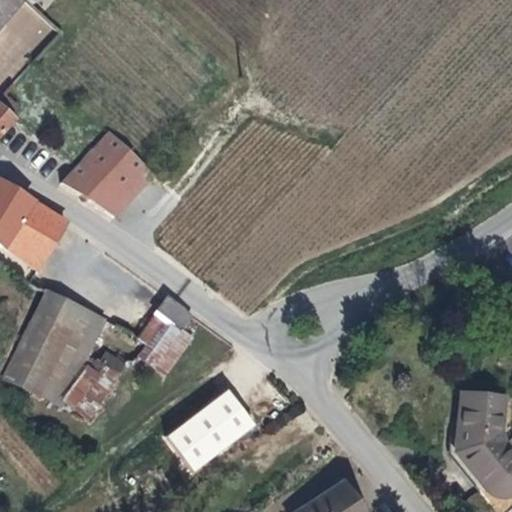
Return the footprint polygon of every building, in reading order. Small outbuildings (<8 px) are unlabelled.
[(0,0),(0,13),(12,0),(0,0)] [(102,124),(54,173),(109,206),(147,166),(102,124)] [(13,136),(6,144),(13,151),(14,149),(20,143),(13,136)] [(0,239),(28,260),(59,215),(0,177),(0,239)] [(171,326),(185,308),(160,284),(145,302),(171,326)] [(96,355),(93,363),(75,354),(95,313),(36,286),(0,362),(0,371),(55,398),(57,392),(82,412),(100,378),(109,361),(96,355)] [(165,437),(195,474),(257,424),(228,387),(165,437)] [(489,474),(503,490),(506,487),(509,484),(510,472),(509,466),(507,461),(489,441),(488,438),(488,435),(492,401),(450,394),(442,452),(472,488),(489,474)] [(355,511),(354,510),(332,477),(282,511),(355,511)]
